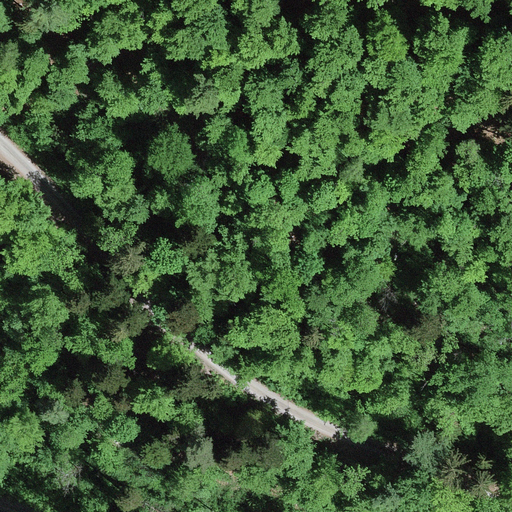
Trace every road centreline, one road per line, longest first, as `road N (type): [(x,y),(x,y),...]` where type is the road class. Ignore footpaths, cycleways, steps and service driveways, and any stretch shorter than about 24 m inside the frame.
road 1 (track): [(500,511),(409,461),(330,431),(214,359),(0,142)]
road 2 (track): [(366,0),(511,9)]
